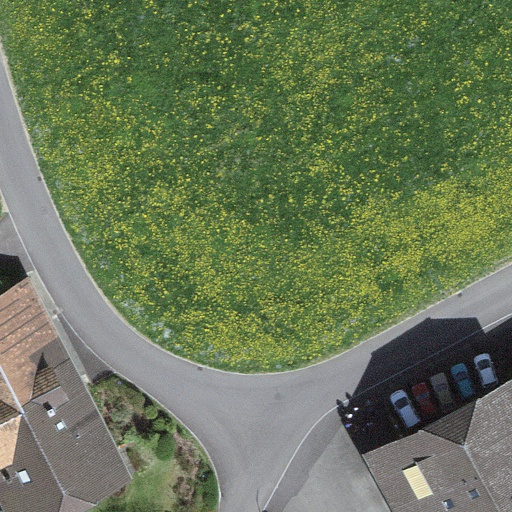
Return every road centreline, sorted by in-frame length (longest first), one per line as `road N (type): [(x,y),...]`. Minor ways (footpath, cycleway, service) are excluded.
road 1 (unclassified): [(272,434),(178,394),(87,311),(32,209),(0,110)]
road 2 (unclassified): [(511,287),(325,383),(272,434)]
